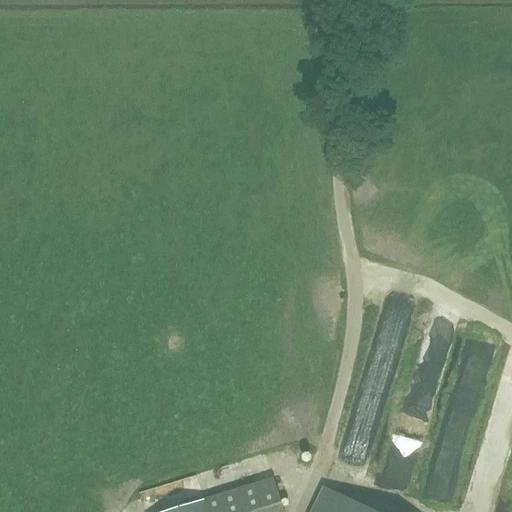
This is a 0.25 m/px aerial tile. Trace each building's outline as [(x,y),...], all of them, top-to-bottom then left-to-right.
[(389,317),(410,323),(415,308),(394,301),(389,317)] [(387,319),(356,438),(377,444),(409,325),(387,319)] [(464,456),(478,412),(460,406),(444,460),(440,459),(430,492),(455,499),(468,457),(464,456)] [(370,511),(323,489),(311,511),(370,511)] [(206,511),(203,500),(165,511),(206,511)]
